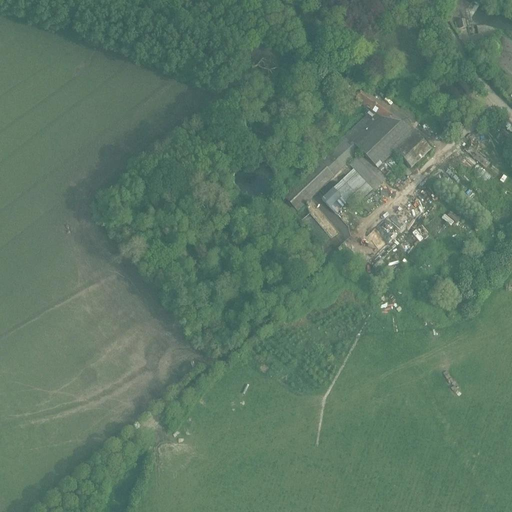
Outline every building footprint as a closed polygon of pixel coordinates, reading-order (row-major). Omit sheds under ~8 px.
[(460,31),(460,29),(465,28),(463,20),(454,23),(456,32),(460,31)] [(276,88),(283,80),(276,73),(269,80),(266,77),(260,84),(269,92),(275,87),(276,88)] [(371,112),(282,197),(296,212),(359,152),(361,154),(350,164),(354,169),(332,190),(321,200),(335,214),(346,204),(352,210),(366,197),(374,190),(386,179),(385,178),(400,163),(393,157),(392,156),(394,153),(395,153),(410,169),(430,150),(414,134),(406,121),(361,92),(354,101),(356,102),(354,105),(359,108),(361,105),(371,112)] [(444,126),(449,117),(428,105),(423,113),(444,126)] [(499,129),(489,132),(494,144),(503,141),(499,129)] [(443,217),(450,226),(459,220),(452,211),(443,217)] [(383,246),(403,228),(392,215),(380,225),(389,235),(380,243),(383,246)] [(421,226),(413,232),(419,241),(427,236),(421,226)]
